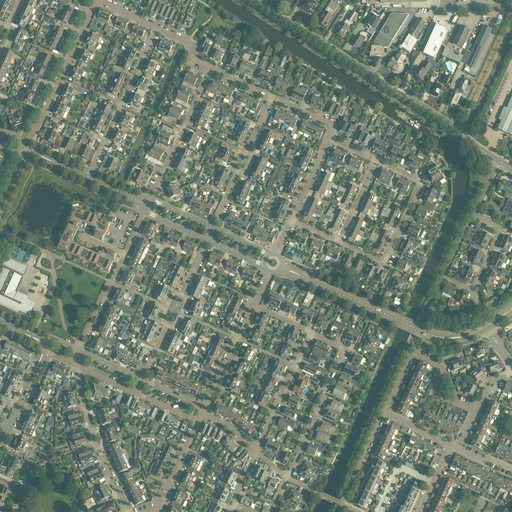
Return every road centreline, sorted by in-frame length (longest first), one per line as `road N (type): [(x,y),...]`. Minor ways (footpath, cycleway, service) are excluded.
road 1 (tertiary): [(499,162),(253,0)]
road 2 (residential): [(338,242),(384,263),(419,187),(375,160)]
road 3 (residential): [(286,476),(342,352),(309,332)]
road 4 (residential): [(87,177),(156,27)]
road 5 (residential): [(79,351),(147,205)]
road 6 (residential): [(25,143),(96,0)]
road 7 (residential): [(126,511),(86,415),(77,366)]
road 8 (residential): [(147,205),(211,68)]
road 9 (residential): [(255,450),(309,332)]
road 10 (residential): [(474,214),(500,228),(472,290),(443,277)]
